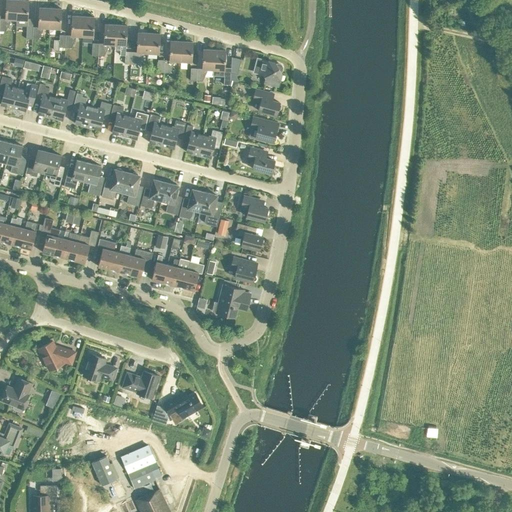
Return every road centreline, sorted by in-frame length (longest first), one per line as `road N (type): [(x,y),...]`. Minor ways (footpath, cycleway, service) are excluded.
road 1 (residential): [(48,275),(176,308),(208,347),(221,351),(262,325),(288,191)]
road 2 (residential): [(288,191),(0,120)]
road 3 (residential): [(76,0),(297,60)]
road 4 (tertiary): [(208,511),(233,430),(245,416),(351,442)]
road 5 (tertiary): [(351,442),(498,483)]
road 6 (residential): [(39,317),(171,359)]
road 7 (residential): [(288,191),(297,60)]
road 8 (track): [(511,74),(495,40),(412,27)]
